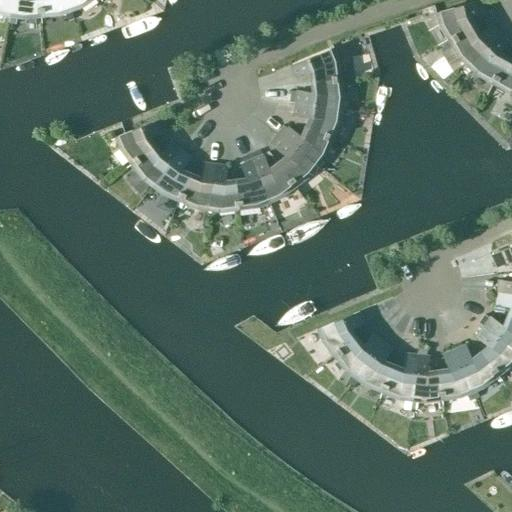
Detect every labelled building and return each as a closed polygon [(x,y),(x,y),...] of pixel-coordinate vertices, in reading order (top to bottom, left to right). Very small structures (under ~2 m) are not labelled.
[(10,23),(11,16),(10,16),(12,0),(0,0),(0,14),(4,15),(3,22),(10,23)] [(22,18),(41,17),(38,0),(12,0),(10,16),(11,16),(22,18)] [(59,15),(70,11),(66,0),(38,0),(41,17),(59,15)] [(82,7),(91,0),(66,0),(70,11),(82,7)] [(438,25),(448,41),(474,26),(469,17),(483,13),(480,0),(435,13),(438,25)] [(474,26),(448,41),(458,58),(466,66),(499,33),(490,24),(479,35),(474,26)] [(499,33),(466,66),(475,75),(491,84),(506,57),(497,53),(508,42),(499,33)] [(309,72),(310,82),(340,79),(338,60),(333,48),(290,66),(295,78),(309,72)] [(511,60),(506,57),(491,84),(508,93),(511,94),(511,60)] [(340,79),(310,82),(311,92),(296,90),(295,103),(341,109),(342,97),(340,79)] [(341,109),(295,103),(293,116),(308,118),(304,127),(331,139),(339,121),(341,109)] [(130,164),(154,146),(148,138),(162,132),(157,120),(114,137),(119,149),(130,164)] [(331,139),(304,127),(300,136),(288,127),(280,137),(317,166),(324,156),(331,139)] [(317,166),(280,137),(272,147),(284,157),(276,163),(294,187),(310,175),(317,166)] [(151,187),(180,150),(170,142),(160,154),(154,146),(130,164),(142,179),(151,187)] [(179,201),(190,173),(181,170),(190,158),(180,150),(151,187),(161,194),(178,201),(179,201)] [(294,187),(276,163),(268,169),(263,155),(251,160),(268,203),(280,198),(294,187)] [(268,203),(251,160),(239,164),(245,178),(235,180),(238,210),(257,208),(268,203)] [(190,173),(179,201),(178,201),(176,207),(181,209),(183,203),(196,209),(208,210),(214,164),(201,163),(199,177),(190,173)] [(238,210),(235,180),(225,181),(227,166),(214,164),(208,210),(220,212),(238,210)] [(511,271),(511,245),(491,255),(496,267),(510,261),(511,271)] [(496,292),(511,294),(511,271),(511,279),(511,281),(497,280),(496,292)] [(506,316),(511,318),(511,294),(496,292),(494,305),(509,307),(506,316)] [(321,341),(332,356),(356,337),(350,329),(364,323),(358,311),(316,329),(321,341)] [(482,327),(511,349),(511,318),(506,316),(502,326),(490,317),(482,327)] [(478,352),(497,376),(511,364),(511,349),(482,327),(474,337),(486,346),(478,352)] [(356,337),(332,356),(344,371),(354,378),(382,341),(371,333),(362,345),(356,337)] [(382,341),(354,378),(363,385),(381,392),(392,364),(383,361),(392,349),(382,341)] [(453,350),(474,399),(478,397),(475,390),(482,388),(497,376),(478,352),(470,358),(465,345),(453,350)] [(441,400),(442,400),(460,397),(465,395),(469,402),(474,399),(453,350),(441,355),(447,368),(437,370),(441,400)] [(402,368),(392,364),(381,392),(398,399),(410,401),(416,355),(403,353),(402,368)] [(416,355),(410,401),(422,402),(436,400),(438,409),(443,408),(442,400),(441,400),(437,370),(427,371),(429,356),(416,355)]
